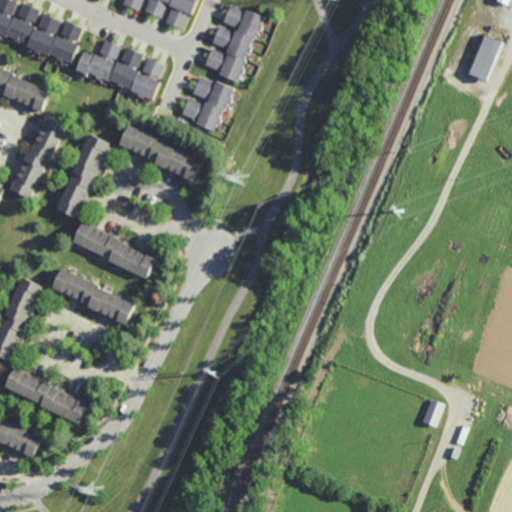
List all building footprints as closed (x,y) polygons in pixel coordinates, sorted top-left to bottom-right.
[(14,14),(11,12),(10,16),(16,19),(17,17),(23,19),(24,16),(21,15),(26,2),(42,9),(36,21),(33,20),(32,23),(39,26),(38,27),(44,30),(46,27),(42,26),(48,13),(62,20),(57,32),(54,31),(53,34),(59,37),(60,35),(66,38),(68,35),(64,33),(70,21),(85,28),(80,40),(76,39),(75,41),(82,44),(74,62),(65,58),(64,61),(60,59),(61,57),(53,53),(52,55),(43,51),(42,53),(38,51),(39,49),(30,45),(30,44),(22,40),(21,42),(17,40),(18,38),(10,34),(9,36),(0,32),(0,10),(1,11),(2,8),(0,7),(0,4),(1,0),(17,0),(20,1),(14,14)] [(201,0),(195,14),(188,11),(186,14),(189,15),(184,28),(169,21),(174,9),(178,11),(180,7),(173,4),(174,2),(168,0),(166,4),(169,5),(164,16),(149,10),(153,0),(145,0),(142,9),(126,3),(127,0),(201,0)] [(246,15),(248,9),(266,16),(263,25),(265,26),(263,30),(261,29),(257,38),(255,37),(251,46),(254,47),(252,51),(249,50),(246,59),(248,60),(244,68),(246,69),(245,74),(242,73),(238,81),(221,74),(223,68),(220,66),(219,69),(207,64),(213,49),(225,54),(224,57),(227,59),(230,53),(228,52),(231,45),(228,44),(226,47),(214,42),(220,26),(233,31),(232,35),(234,36),(237,29),(239,30),(242,24),(239,23),(237,26),(225,21),(232,5),(244,10),(242,14),(246,15)] [(491,81),(468,72),(484,33),(506,42),(491,81)] [(118,58),(115,57),(114,60),(120,63),(121,61),(128,64),(129,61),(125,59),(130,47),(146,54),(141,66),(138,64),(136,68),(143,71),(142,72),(148,75),(149,72),(146,70),(151,58),(166,65),(161,76),(158,75),(157,78),(164,82),(157,100),(147,95),(146,98),(142,97),(143,94),(134,90),(135,88),(127,84),(125,87),(121,85),(122,83),(114,79),(113,81),(104,77),(103,79),(99,78),(100,75),(92,72),(91,74),(80,69),(88,51),(98,55),(99,54),(105,56),(106,53),(103,52),(108,40),(123,46),(118,58)] [(54,91),(45,111),(41,109),(40,113),(29,108),(30,106),(19,101),(18,103),(9,99),(10,95),(7,94),(8,93),(4,91),(3,94),(0,92),(0,65),(17,73),(17,75),(54,91)] [(215,87),(218,81),(235,88),(231,97),(234,99),(232,103),(230,102),(226,110),(224,110),(221,118),(223,119),(222,123),(219,122),(215,130),(200,124),(203,117),(199,115),(198,118),(186,113),(192,98),(204,103),(203,106),(206,108),(212,96),(208,95),(207,97),(197,93),(203,78),(213,82),(212,86),(215,87)] [(71,125),(53,163),(51,162),(34,199),(14,190),(16,186),(12,184),(17,174),(19,175),(24,165),(22,164),(27,154),(30,155),(32,152),(34,153),(35,150),(31,148),(36,139),(38,140),(44,128),(41,127),(46,117),(50,119),(51,115),(71,125)] [(208,162),(199,182),(194,180),(193,183),(183,178),(183,176),(172,171),(171,173),(161,168),(163,165),(161,164),(162,163),(158,161),(157,164),(146,159),(148,157),(137,151),(136,154),(126,149),(127,146),(125,145),(134,125),(172,143),(171,145),(208,162)] [(111,158),(109,157),(103,169),(105,170),(101,179),(98,178),(97,180),(99,181),(98,185),(100,186),(95,195),(93,194),(88,206),(89,207),(85,216),(83,215),(82,219),(62,210),(79,173),(77,172),(95,134),(115,143),(113,147),(115,148),(111,158)] [(99,225),(98,227),(111,233),(112,230),(121,235),(120,238),(125,241),(124,243),(125,243),(126,240),(136,245),(135,247),(147,252),(148,250),(157,255),(156,258),(161,260),(152,280),(114,262),(114,260),(78,243),(87,223),(89,224),(91,221),(99,225)] [(139,306),(130,326),(125,324),(124,327),(115,322),(116,320),(104,314),(103,316),(92,312),(93,309),(92,308),(93,306),(90,305),(89,307),(79,303),(79,301),(68,295),(67,297),(57,292),(58,290),(55,289),(64,269),(103,287),(102,289),(139,306)] [(43,301),(40,300),(35,312),(37,313),(32,323),(30,322),(29,325),(31,326),(30,328),(31,329),(27,339),(25,338),(17,356),(14,354),(13,357),(0,350),(0,340),(10,318),(9,317),(26,279),(46,288),(45,291),(47,292),(43,301)] [(31,368),(30,370),(42,375),(43,373),(53,378),(52,379),(55,381),(55,382),(57,384),(58,382),(67,387),(66,389),(78,394),(79,392),(88,397),(88,398),(92,400),(82,420),(44,402),(45,400),(8,382),(18,363),(21,365),(22,363),(31,368)] [(440,423),(425,418),(434,395),(448,401),(440,423)] [(0,414),(7,418),(7,416),(45,434),(36,453),(32,451),(30,456),(22,452),(23,449),(10,443),(9,446),(0,442),(2,437),(0,436),(0,414)]
